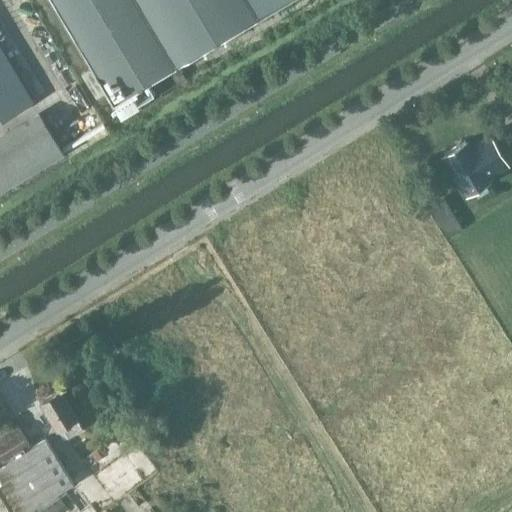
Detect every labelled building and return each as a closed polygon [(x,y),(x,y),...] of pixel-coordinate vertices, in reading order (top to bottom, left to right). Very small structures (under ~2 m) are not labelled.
[(51,0),(113,102),(168,69),(171,73),(153,83),(159,94),(186,78),(179,67),(175,70),(173,66),(283,0),(51,0)] [(0,46),(0,119),(32,100),(0,46)] [(43,118),(0,143),(0,189),(63,152),(43,118)] [(469,148),(464,140),(443,152),(467,191),(488,178),(485,175),(506,162),(490,135),(469,148)] [(68,436),(82,428),(75,418),(76,417),(59,390),(40,402),(57,429),(62,426),(68,436)] [(17,425),(0,436),(0,488),(2,487),(2,488),(3,487),(18,511),(24,511),(73,482),(43,434),(28,443),(17,425)]
